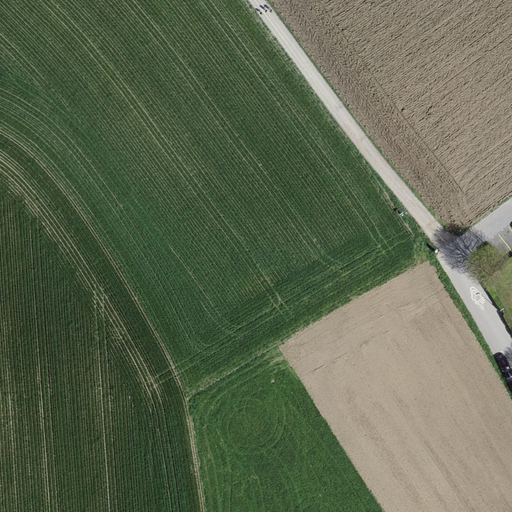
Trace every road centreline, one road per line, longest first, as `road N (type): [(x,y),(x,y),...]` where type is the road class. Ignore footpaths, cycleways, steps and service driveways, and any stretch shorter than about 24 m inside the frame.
road 1 (track): [(399,184),(252,0)]
road 2 (residential): [(511,359),(448,252)]
